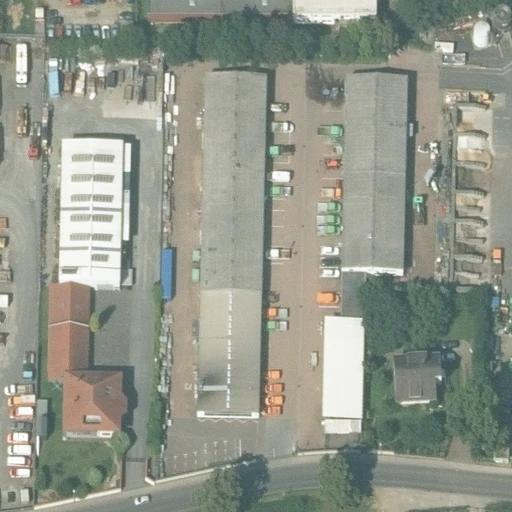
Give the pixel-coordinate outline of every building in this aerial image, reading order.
[(147,0),(147,22),(275,23),(275,35),(293,35),(293,24),(292,0),(147,0)] [(375,0),(292,0),(293,24),(375,25),(375,0)] [(510,37),(510,33),(510,30),(508,27),(505,25),(501,24),(498,25),(495,27),(493,30),(492,33),(493,37),(495,40),(498,42),(501,42),(505,42),(508,40),(510,37)] [(265,83),(204,81),(196,419),(257,420),(265,83)] [(406,85),(346,83),(341,277),(365,278),(401,278),(406,85)] [(122,152),(62,151),(61,190),(121,192),(122,152)] [(121,192),(61,190),(59,290),(83,291),(119,292),(121,192)] [(365,278),(341,277),(340,326),(364,326),(365,278)] [(83,291),(59,290),(58,294),(50,293),(50,331),(82,332),(83,291)] [(82,332),(50,331),(49,378),(81,379),(82,332)] [(437,352),(419,353),(419,363),(438,362),(437,352)] [(419,363),(392,365),(395,405),(413,404),(413,407),(435,405),(434,389),(439,389),(438,362),(419,363)] [(117,386),(68,385),(67,438),(115,439),(116,427),(123,420),(123,410),(116,402),(117,386)]
